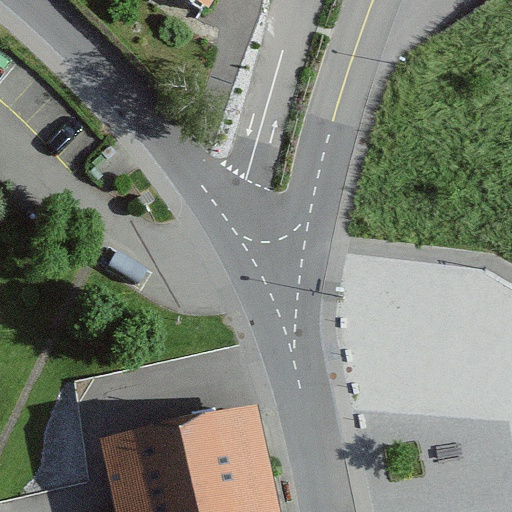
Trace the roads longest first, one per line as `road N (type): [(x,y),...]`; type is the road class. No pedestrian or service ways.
road 1 (residential): [(272,293),(226,212),(120,93),(22,0)]
road 2 (residential): [(272,293),(293,276),(368,0)]
road 3 (residential): [(331,511),(272,293)]
